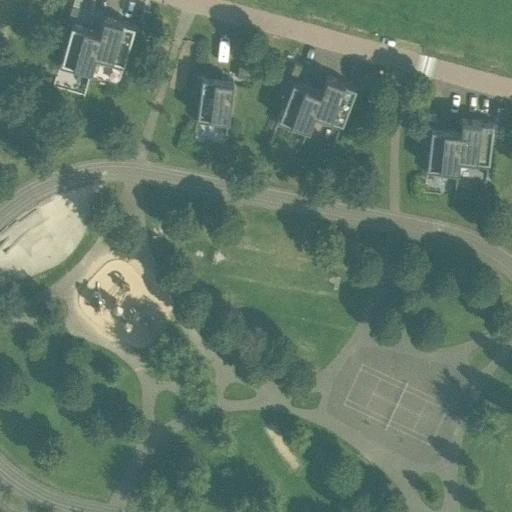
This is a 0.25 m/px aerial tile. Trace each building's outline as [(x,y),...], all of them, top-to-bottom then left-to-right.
[(80,6),(72,4),(68,16),(77,18),(80,6)] [(151,10),(143,8),(139,20),(147,22),(151,10)] [(138,24),(103,15),(99,30),(100,31),(92,59),(93,59),(122,67),(129,42),(132,43),(138,24)] [(99,30),(67,21),(62,40),(65,41),(59,66),(89,74),(93,59),(92,59),(100,31),(99,30)] [(302,65),(294,62),(290,72),(298,75),(302,65)] [(247,65),(239,65),(237,76),(246,77),(247,65)] [(233,79),(197,74),(195,94),(199,94),(196,120),(227,124),(233,79)] [(359,86),(326,74),(320,90),(321,90),(311,116),(312,117),(339,127),(348,103),(352,104),(359,86)] [(320,90),(288,78),(282,96),(285,98),(276,122),(306,133),(312,117),(311,116),(321,90),(320,90)] [(505,106),(497,105),(496,116),(504,117),(505,106)] [(497,121),(461,117),(460,129),(461,129),(457,162),(458,162),(488,166),(490,140),(494,141),(497,121)] [(460,129),(427,125),(424,145),(428,145),(425,171),(457,174),(458,162),(457,162),(461,129),(460,129)]
